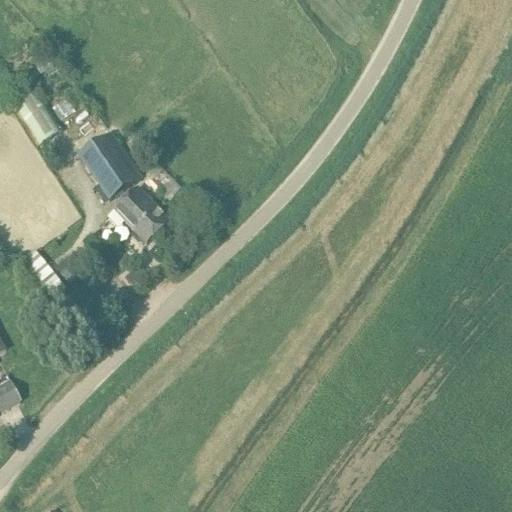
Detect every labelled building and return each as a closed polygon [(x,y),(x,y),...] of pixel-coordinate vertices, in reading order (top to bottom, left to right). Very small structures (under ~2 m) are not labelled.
[(34,87),(12,100),(39,147),(61,134),(34,87)] [(64,103),(52,111),(61,124),(73,116),(64,103)] [(112,136),(78,160),(109,204),(143,180),(112,136)] [(156,166),(145,178),(169,202),(181,190),(156,166)] [(170,224),(148,201),(136,189),(112,211),(124,223),(134,234),(132,236),(132,241),(137,246),(142,246),(144,244),(146,247),(170,224)] [(178,195),(174,199),(174,205),(178,209),(184,209),(188,205),(188,199),(184,195),(178,195)] [(36,252),(16,268),(27,282),(38,297),(46,307),(66,291),(59,281),(36,252)] [(60,270),(58,272),(72,288),(89,275),(74,258),(60,270)] [(0,414),(20,404),(9,383),(0,387),(0,414)]
